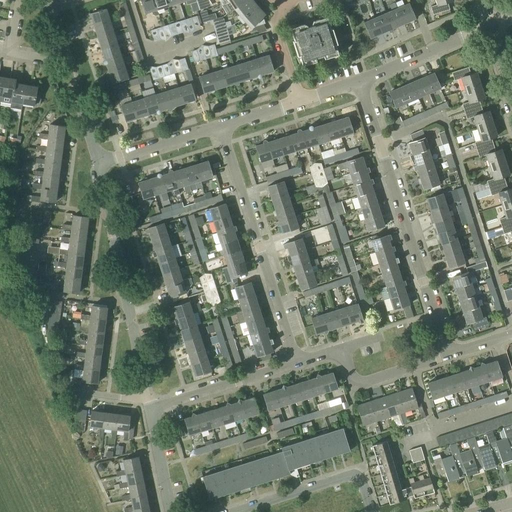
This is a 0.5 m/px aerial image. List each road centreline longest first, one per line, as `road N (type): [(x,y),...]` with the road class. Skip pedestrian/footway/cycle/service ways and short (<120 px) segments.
road 1 (residential): [(446,357),(359,81)]
road 2 (residential): [(147,402),(98,164)]
road 3 (residential): [(293,358),(217,128)]
road 4 (residential): [(15,0),(7,53),(64,56),(51,8)]
road 5 (residential): [(239,511),(356,476),(370,511)]
road 6 (residential): [(147,402),(293,358)]
road 7 (residential): [(359,81),(488,27)]
road 8 (residential): [(341,350),(348,376),(360,384),(446,357)]
road 9 (residential): [(98,164),(217,128)]
